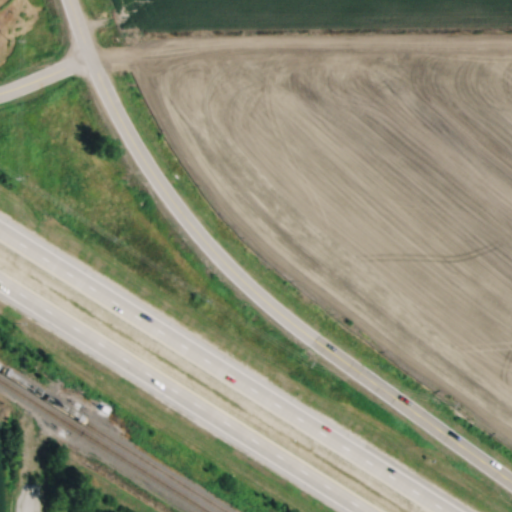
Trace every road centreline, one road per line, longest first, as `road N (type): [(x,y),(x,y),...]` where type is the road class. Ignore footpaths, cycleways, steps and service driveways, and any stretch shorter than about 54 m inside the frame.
road 1 (residential): [(511,482),(311,338),(229,268),(145,162),(89,56),(0,92)]
road 2 (motorway): [(447,511),(0,230)]
road 3 (motorway): [(0,280),(368,511)]
